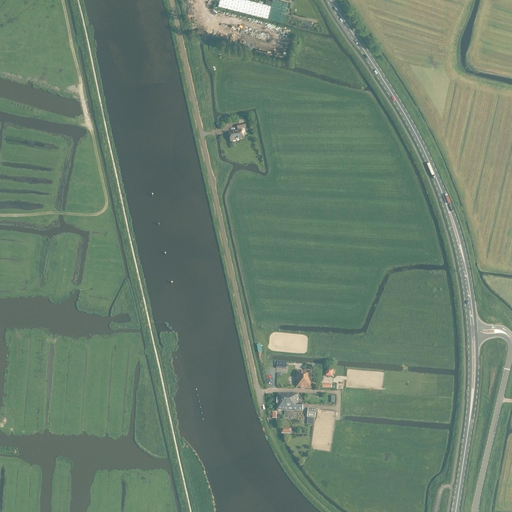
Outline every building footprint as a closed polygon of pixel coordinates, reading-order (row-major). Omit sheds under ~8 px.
[(252,0),(218,0),(217,6),(267,18),(270,4),(252,0)] [(243,139),(241,130),(240,129),(246,127),(245,123),(237,125),(238,129),(238,131),(229,133),(231,142),(243,139)] [(301,388),(304,388),(304,371),(296,371),(296,387),(301,387),(301,388)] [(312,371),(304,371),(304,388),(311,388),(312,371)] [(285,411),(285,403),(285,393),(277,393),(277,410),(285,411)] [(298,394),(285,393),(285,403),(299,403),(299,398),(298,398),(298,394)] [(285,411),(303,411),(303,403),(299,403),(285,403),(285,411)] [(315,419),(316,410),(309,409),(307,418),(315,419)]
